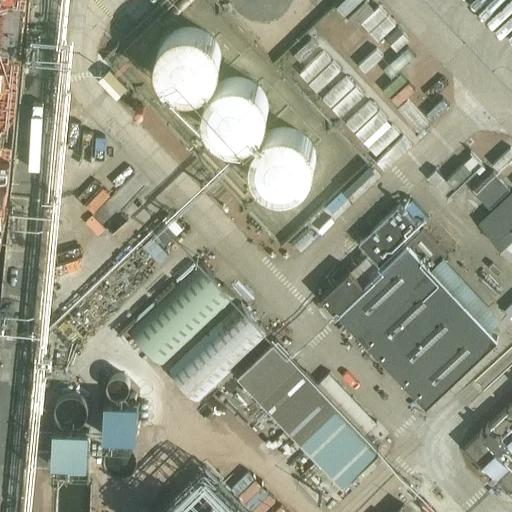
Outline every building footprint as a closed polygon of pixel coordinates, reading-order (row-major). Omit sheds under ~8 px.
[(362,22),(380,3),(376,0),(360,0),(350,11),(362,22)] [(214,36),(192,25),(168,32),(157,54),(164,78),(186,89),(210,82),(221,60),(214,36)] [(341,49),(371,68),(382,49),(353,31),(341,49)] [(335,81),(344,73),(320,47),(297,68),(321,95),(335,82),(335,81)] [(111,69),(100,79),(117,98),(128,87),(111,69)] [(384,87),(399,102),(414,86),(398,72),(384,87)] [(262,87),(240,76),(216,83),(205,105),(212,128),(234,140),(258,133),(269,111),(262,87)] [(372,103),(352,117),(378,152),(401,135),(392,122),(388,124),(372,103)] [(495,119),(469,145),(482,158),(509,132),(495,119)] [(309,137),(288,126),(264,133),(252,155),(260,178),(281,190),(305,183),(317,161),(309,137)] [(465,163),(448,179),(456,188),(473,172),(465,163)] [(494,170),(474,190),(491,208),(511,188),(494,170)] [(349,183),(283,239),(295,252),(360,196),(349,183)] [(93,210),(110,200),(105,191),(88,201),(93,210)] [(511,192),(479,223),(511,257),(511,192)] [(167,222),(157,232),(167,242),(177,233),(167,222)] [(392,226),(375,242),(387,255),(404,238),(392,226)] [(409,244),(490,329),(503,318),(445,256),(447,254),(423,229),(409,243),(409,244)] [(153,237),(144,245),(161,262),(170,254),(153,237)] [(365,285),(338,311),(427,405),(498,338),(490,329),(409,244),(365,285)] [(203,261),(130,330),(164,365),(236,297),(203,261)] [(338,311),(365,285),(350,270),(322,297),(337,312),(338,311)] [(242,302),(170,370),(199,402),(272,333),(242,302)] [(276,339),(239,373),(344,484),(380,451),(276,339)] [(330,372),(320,382),(366,432),(377,423),(330,372)] [(107,389),(105,436),(137,437),(139,391),(107,389)] [(482,432),(465,448),(482,465),(484,463),(511,491),(511,490),(511,403),(509,406),(511,408),(509,411),(507,408),(487,425),(490,428),(486,432),(484,428),(481,431),(482,432)] [(53,460),(90,461),(91,419),(55,417),(53,460)] [(388,511),(419,511),(404,497),(388,511)]
